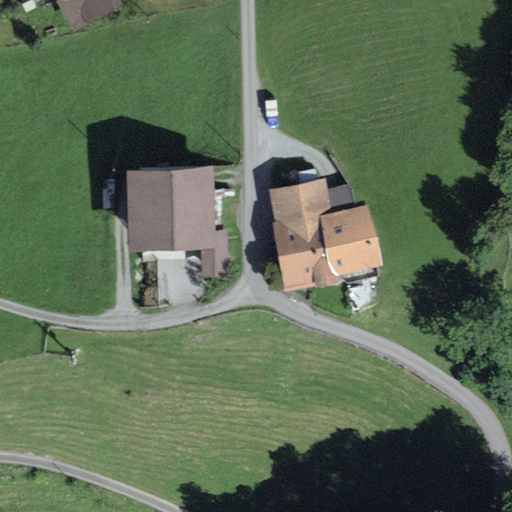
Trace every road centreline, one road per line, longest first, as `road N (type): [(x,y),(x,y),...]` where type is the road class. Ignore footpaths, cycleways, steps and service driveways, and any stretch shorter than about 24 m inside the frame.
road 1 (unclassified): [(496,511),(502,459),(489,423),(463,393),(380,345),(250,294)]
road 2 (unclassified): [(247,0),(250,294)]
road 3 (unclassified): [(250,294),(189,314),(115,324),(0,303)]
road 4 (unclassified): [(0,457),(66,469),(176,511)]
